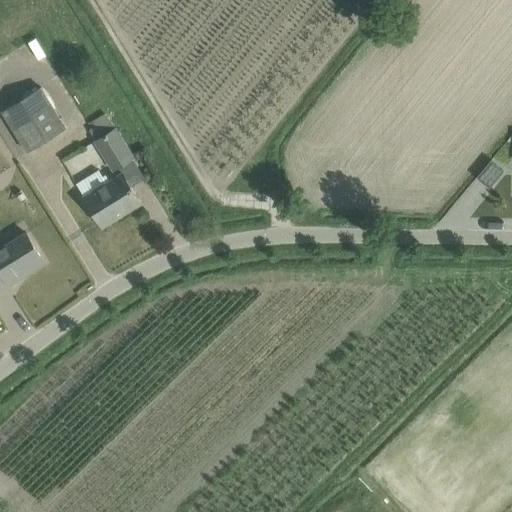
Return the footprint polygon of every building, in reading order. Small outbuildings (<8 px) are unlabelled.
[(40,86),(3,110),(28,151),(66,128),(40,86)] [(104,113),(88,123),(91,128),(88,129),(95,140),(100,148),(103,153),(114,170),(118,167),(132,158),(122,141),(118,136),(104,113)] [(494,158),(479,174),(492,186),(507,170),(494,158)] [(111,181),(109,179),(106,174),(103,176),(99,169),(75,183),(84,197),(84,198),(102,227),(140,203),(122,174),(111,181)] [(26,234),(9,244),(0,249),(0,289),(44,262),(26,234)]
